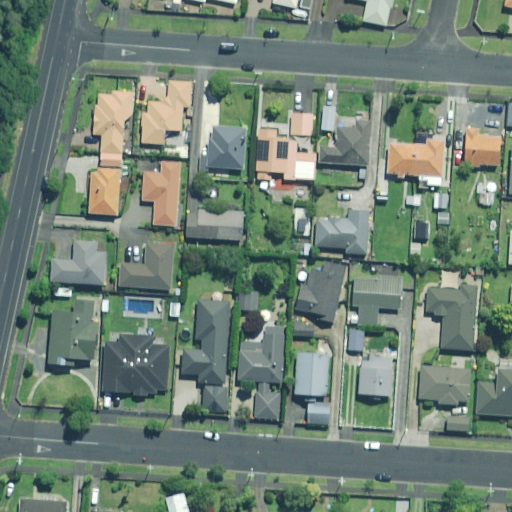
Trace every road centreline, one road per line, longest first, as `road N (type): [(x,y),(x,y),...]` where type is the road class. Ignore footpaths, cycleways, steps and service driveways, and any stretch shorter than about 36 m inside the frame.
road 1 (residential): [(0,435),(511,471)]
road 2 (residential): [(56,37),(432,65)]
road 3 (tertiary): [(0,303),(56,37)]
